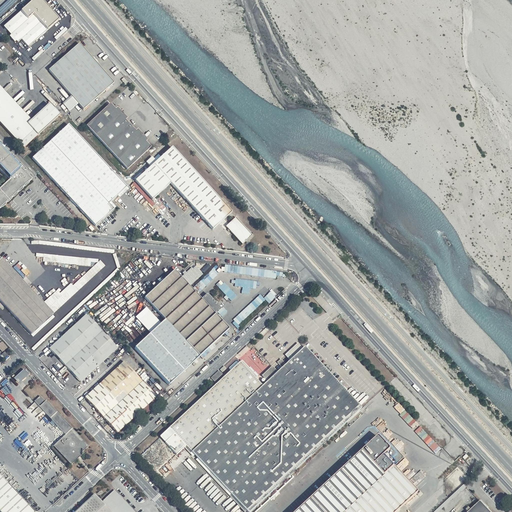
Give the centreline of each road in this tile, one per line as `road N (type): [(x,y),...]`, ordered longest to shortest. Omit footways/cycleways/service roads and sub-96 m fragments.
road 1 (primary): [(511,466),(85,0)]
road 2 (tertiary): [(310,268),(68,0)]
road 3 (unclassified): [(310,268),(0,231)]
road 4 (tertiary): [(511,488),(310,268)]
road 5 (unclassified): [(310,268),(118,457)]
road 6 (unclassified): [(0,330),(118,457)]
